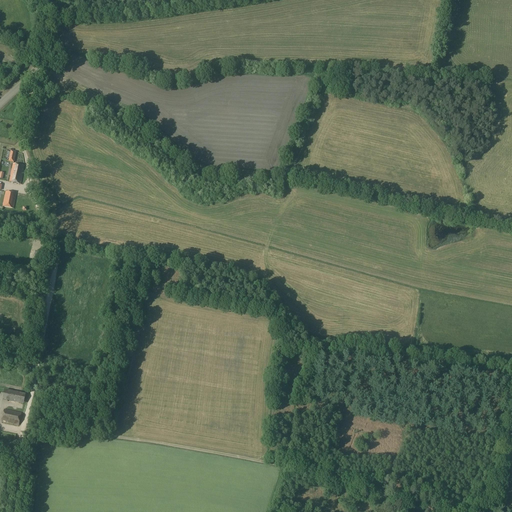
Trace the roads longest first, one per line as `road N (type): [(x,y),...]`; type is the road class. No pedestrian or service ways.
road 1 (track): [(511,229),(200,168),(136,115),(38,68)]
road 2 (track): [(22,425),(298,468),(427,511)]
road 3 (track): [(39,209),(56,247),(13,511)]
road 4 (unclassified): [(38,68),(22,145),(39,209)]
